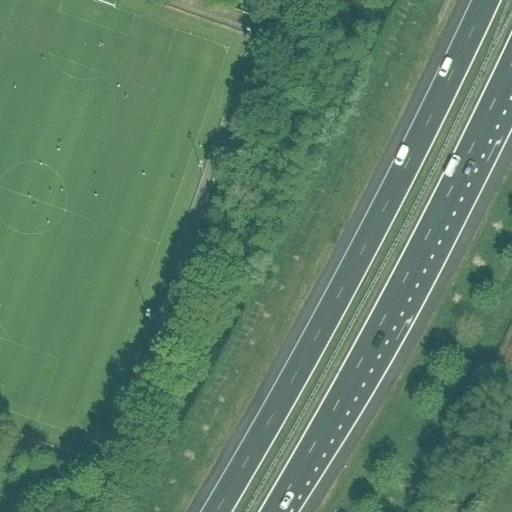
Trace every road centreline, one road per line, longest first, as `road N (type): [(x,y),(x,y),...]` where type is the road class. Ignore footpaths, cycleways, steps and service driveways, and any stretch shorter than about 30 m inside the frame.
road 1 (motorway): [(489,0),(389,209),(219,511)]
road 2 (motorway): [(277,511),(336,414),(511,69)]
